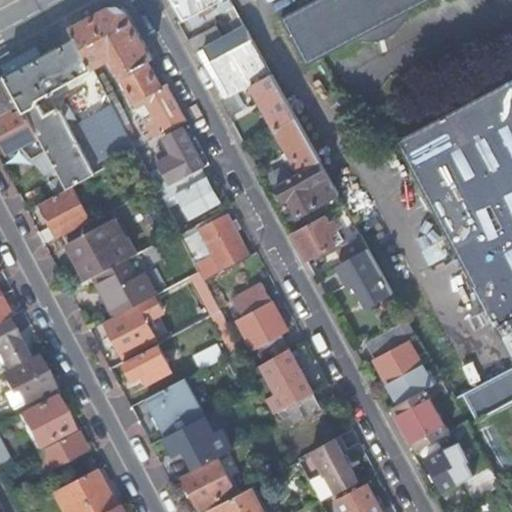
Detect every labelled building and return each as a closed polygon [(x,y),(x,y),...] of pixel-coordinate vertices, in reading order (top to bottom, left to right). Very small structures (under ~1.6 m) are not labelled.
[(224,0),(233,19),(240,16),(230,0),(176,0),(191,24),(206,22),(204,16),(217,9),(215,5),(223,0),(224,0)] [(306,66),(346,45),(354,43),(379,40),(386,39),(390,37),(396,32),(403,25),(406,19),(407,13),(431,0),(316,0),(281,18),(306,66)] [(147,141),(186,120),(166,84),(162,86),(153,70),(149,62),(153,60),(127,11),(113,7),(72,29),(76,37),(93,68),(95,73),(100,70),(97,65),(113,57),(122,74),(120,76),(133,102),(130,103),(136,117),(140,115),(149,131),(138,137),(130,123),(123,126),(135,148),(147,141)] [(254,83),(272,74),(245,26),(211,44),(207,37),(203,37),(189,44),(192,49),(195,54),(199,52),(225,99),(234,94),(254,83)] [(63,84),(93,68),(76,37),(40,56),(6,75),(21,103),(24,109),(43,145),(56,169),(67,189),(72,186),(108,168),(97,147),(83,154),(61,112),(55,110),(45,115),(40,105),(38,104),(39,98),(49,92),(51,96),(56,99),(67,93),(63,84)] [(275,128),(296,117),(272,74),(254,83),(262,97),(258,99),(261,104),(275,128)] [(21,103),(6,75),(0,77),(0,114),(10,109),(21,103)] [(511,80),(396,141),(511,363),(511,367),(461,395),(488,443),(511,430),(511,80)] [(220,102),(229,118),(243,110),(234,94),(225,99),(220,102)] [(25,154),(43,145),(24,109),(13,115),(10,109),(0,114),(0,139),(7,153),(20,146),(25,154)] [(304,169),(320,160),(296,117),(275,128),(284,144),(292,158),(296,156),(304,169)] [(197,171),(205,166),(184,127),(165,138),(170,147),(163,151),(166,157),(158,161),(164,171),(150,178),(156,188),(158,191),(197,171)] [(43,145),(25,154),(45,175),(56,169),(43,145)] [(146,192),(156,188),(150,178),(140,158),(139,156),(138,154),(137,151),(128,156),(128,157),(146,192)] [(156,155),(158,161),(166,157),(163,151),(156,155)] [(299,216),(339,195),(320,160),(304,169),(290,176),(267,189),(275,204),(283,199),(284,201),(289,198),(293,205),(299,216)] [(261,176),(267,189),(290,176),(285,167),(280,166),(261,176)] [(197,171),(158,191),(160,195),(173,188),(179,200),(188,218),(214,204),(197,171)] [(65,188),(59,177),(49,182),(55,193),(65,188)] [(38,232),(45,245),(90,222),(72,186),(67,189),(39,203),(51,225),(44,228),(38,232)] [(173,188),(160,195),(166,207),(179,200),(173,188)] [(205,280),(250,256),(228,214),(200,229),(200,231),(191,236),(188,230),(180,234),(205,280)] [(328,224),(324,216),(292,234),(306,261),(323,252),(334,246),(328,235),(332,232),(333,231),(336,229),(332,222),(328,224)] [(127,258),(135,254),(126,237),(120,240),(111,222),(68,244),(77,262),(86,279),(94,275),(127,258)] [(328,235),(334,246),(343,241),(336,229),(333,231),(332,232),(328,235)] [(343,262),(368,248),(362,237),(337,250),(343,262)] [(367,307),(393,293),(368,248),(343,262),(337,265),(350,288),(355,285),(358,290),(367,307)] [(116,315),(155,294),(143,271),(136,274),(127,258),(94,275),(105,295),(116,315)] [(266,360),(289,347),(282,334),(288,331),(262,282),(233,297),(243,315),(237,318),(254,348),(259,346),(266,360)] [(116,315),(105,321),(114,339),(123,355),(156,338),(146,319),(163,310),(155,294),(116,315)] [(0,322),(5,320),(9,317),(4,307),(0,299),(0,322)] [(221,311),(212,315),(232,352),(240,348),(221,311)] [(0,355),(7,369),(26,359),(16,339),(5,320),(0,322),(0,355)] [(412,338),(417,336),(409,321),(367,343),(375,358),(412,338)] [(426,389),(433,385),(411,345),(415,343),(412,338),(375,358),(385,377),(400,403),(426,389)] [(217,343),(194,355),(201,368),(224,356),(217,343)] [(171,371),(157,345),(124,362),(129,371),(133,379),(143,374),(148,383),(171,371)] [(301,398),(313,392),(289,347),(266,360),(260,363),(275,391),(292,382),(295,387),(301,398)] [(43,372),(34,355),(26,359),(7,369),(1,373),(11,392),(16,389),(24,404),(53,389),(43,372)] [(203,416),(183,378),(146,398),(156,417),(166,436),(203,416)] [(292,382),(275,391),(278,397),(295,387),(292,382)] [(269,402),(275,413),(287,406),(301,398),(295,387),(278,397),(269,402)] [(419,450),(451,432),(441,414),(426,389),(400,403),(394,406),(414,441),(419,450)] [(320,406),(313,392),(301,398),(287,406),(295,420),(320,406)] [(63,413),(53,396),(19,414),(36,449),(72,430),(63,413)] [(215,434),(205,415),(203,416),(166,436),(171,445),(176,454),(215,434)] [(80,441),(75,432),(26,458),(35,476),(55,465),(58,470),(67,465),(64,460),(84,450),(80,441)] [(217,457),(235,447),(228,436),(206,447),(212,459),(217,457)] [(338,493),(359,481),(349,462),(335,437),(311,450),(323,473),(328,475),(338,493)] [(444,493),(465,482),(475,476),(469,465),(466,459),(469,458),(459,441),(425,459),(433,472),(437,479),(444,493)] [(0,454),(0,471),(12,466),(5,452),(0,454)] [(490,468),(484,456),(472,463),(479,474),(490,468)] [(212,459),(182,475),(191,492),(200,508),(235,489),(217,457),(212,459)] [(68,484),(92,471),(96,469),(90,458),(62,472),(68,484)] [(472,463),(469,465),(475,476),(479,474),(472,463)] [(0,471),(0,475),(4,482),(16,476),(21,473),(15,464),(12,466),(0,471)] [(474,500),(501,486),(490,468),(479,474),(475,476),(465,482),(474,500)] [(64,511),(106,511),(112,509),(102,490),(92,471),(68,484),(54,492),(64,511)] [(437,479),(433,472),(428,474),(430,478),(432,482),(437,479)] [(4,482),(18,510),(31,504),(16,476),(4,482)] [(382,511),(367,483),(336,500),(342,511),(382,511)] [(272,511),(257,484),(208,510),(209,511),(272,511)]
